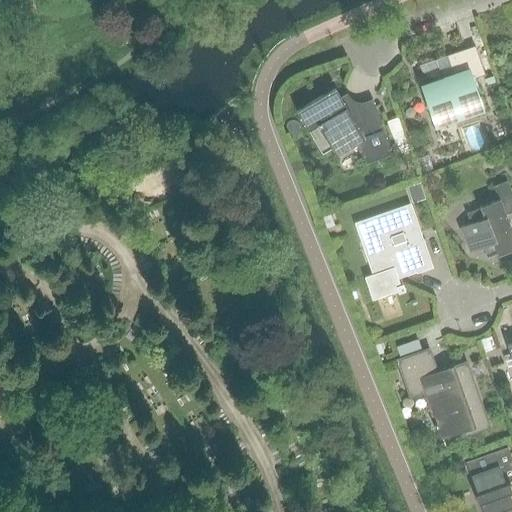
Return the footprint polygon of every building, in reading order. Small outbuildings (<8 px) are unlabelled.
[(440,81),(422,87),(435,126),(453,120),(455,123),(468,119),(467,116),(485,109),(481,97),(479,98),(473,82),(476,82),(465,50),(452,54),(459,74),(453,76),(452,73),(439,77),(440,81)] [(366,164),(392,155),(379,120),(357,128),(335,90),(296,112),(307,131),(308,131),(321,154),(331,149),(335,156),(355,145),(366,164)] [(497,256),(511,250),(511,232),(505,216),(511,213),(511,195),(507,182),(493,187),(498,200),(479,208),(479,209),(466,214),(470,224),(460,228),(470,253),(482,248),(486,258),(497,254),(497,256)] [(419,184),(408,188),(413,203),(425,199),(419,184)] [(431,268),(410,206),(355,225),(373,276),(365,278),(373,300),(397,291),(398,294),(404,292),(402,286),(400,287),(396,276),(417,269),(418,273),(431,268)] [(330,215),(322,217),(327,229),(334,227),(330,215)] [(420,339),(400,344),(404,356),(424,350),(420,339)] [(462,431),(464,436),(488,428),(466,364),(437,374),(428,351),(398,361),(411,397),(424,392),(440,438),(462,431)] [(511,462),(507,448),(467,462),(472,477),(471,478),(477,494),(475,495),(478,505),(480,504),(482,511),(511,511),(511,502),(509,494),(511,493),(508,483),(511,481),(511,462)]
